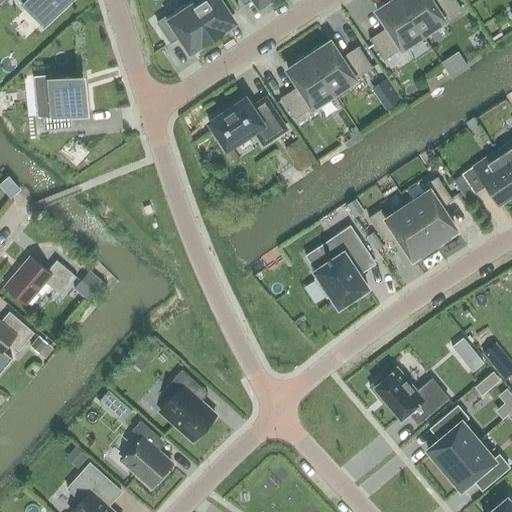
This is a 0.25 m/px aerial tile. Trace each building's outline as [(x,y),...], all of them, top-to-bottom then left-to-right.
[(20,0),(22,2),(43,25),(69,0),(20,0)] [(223,29),(234,22),(229,15),(239,8),(233,0),(191,0),(189,2),(212,37),(223,30),(223,29)] [(371,38),(370,39),(384,60),(423,35),(400,0),(387,0),(384,3),(386,5),(377,11),(389,28),(372,39),(371,38)] [(400,0),(423,35),(462,9),(456,0),(430,0),(400,0)] [(201,44),(212,37),(189,2),(167,16),(157,22),(171,43),(181,37),(190,51),(201,43),(201,44)] [(322,48),(320,45),(307,53),(334,93),(373,67),(359,46),(358,47),(358,48),(341,59),(330,42),(322,48)] [(282,98),(282,97),(281,98),(295,119),(334,93),(307,53),(295,61),(297,64),(288,70),(300,87),(282,98)] [(50,77),(34,78),(37,118),(42,118),(43,130),(73,127),(72,113),(86,112),(82,76),(50,79),(50,77)] [(386,78),(371,88),(386,111),(401,101),(386,78)] [(255,130),(264,143),(286,129),(270,106),(257,114),(246,98),(232,107),(232,106),(222,112),(223,113),(209,122),(218,136),(217,137),(222,146),(224,145),(226,149),(255,130)] [(511,141),(496,152),(511,175),(511,141)] [(463,174),(454,180),(466,199),(475,193),(486,186),(497,203),(507,196),(508,198),(511,195),(511,175),(496,152),(463,174)] [(9,176),(0,183),(0,185),(11,198),(21,190),(9,176)] [(441,208),(453,200),(437,177),(425,185),(429,191),(408,205),(436,247),(448,238),(447,236),(456,230),(441,208)] [(356,198),(347,204),(355,217),(364,211),(356,198)] [(368,217),(386,244),(398,236),(412,259),(421,253),(423,255),(436,247),(408,205),(387,218),(381,209),(368,217)] [(327,264),(313,275),(317,280),(314,282),(315,283),(316,282),(328,299),(327,300),(328,301),(331,299),(340,310),(344,307),(346,309),(347,308),(346,306),(354,300),(355,302),(356,301),(355,299),(369,289),(357,273),(372,261),(368,255),(368,254),(347,227),(335,236),(335,237),(317,251),(325,261),(327,264)] [(48,270),(30,256),(4,286),(27,305),(46,282),(61,295),(77,277),(57,260),(48,270)] [(105,284),(90,271),(76,288),(91,301),(105,284)] [(0,320),(0,377),(14,360),(5,352),(11,344),(19,351),(35,333),(10,311),(1,321),(0,320)] [(54,349),(39,337),(31,348),(45,359),(54,349)] [(382,376),(370,386),(380,399),(383,396),(401,418),(408,412),(418,423),(448,398),(432,379),(416,392),(396,369),(384,379),(382,376)] [(161,411),(177,426),(194,440),(216,416),(192,395),(200,386),(182,370),(167,387),(175,395),(161,411)] [(493,372),(475,387),(482,395),(500,380),(493,372)] [(108,390),(98,401),(109,411),(120,400),(108,390)] [(448,433),(428,450),(444,469),(478,441),(462,422),(467,418),(458,406),(438,422),(448,433)] [(141,438),(122,459),(153,487),(172,465),(151,446),(159,437),(141,421),(133,430),(141,438)] [(478,441),(444,469),(461,489),(478,474),(481,472),(490,483),(509,467),(499,455),(494,460),(478,441)] [(76,446),(66,457),(78,468),(88,456),(76,446)] [(81,500),(70,511),(115,511),(109,506),(121,491),(90,463),(67,488),(81,500)] [(511,511),(511,503),(507,497),(489,511),(511,511)]
